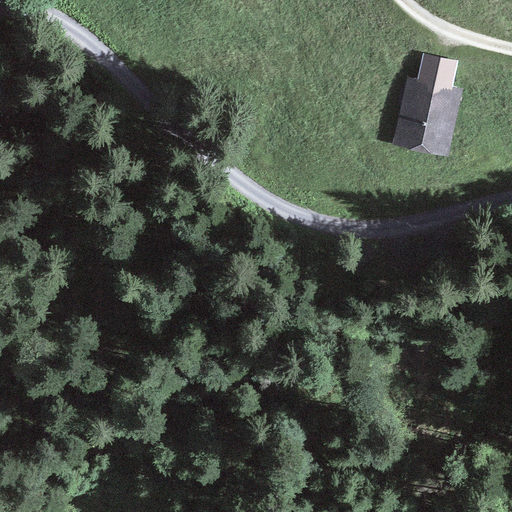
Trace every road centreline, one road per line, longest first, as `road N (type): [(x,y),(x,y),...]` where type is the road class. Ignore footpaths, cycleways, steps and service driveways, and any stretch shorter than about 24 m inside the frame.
road 1 (track): [(511,200),(381,229),(293,214),(228,175),(84,36),(56,19),(0,6)]
road 2 (track): [(402,0),(451,32),(511,48)]
